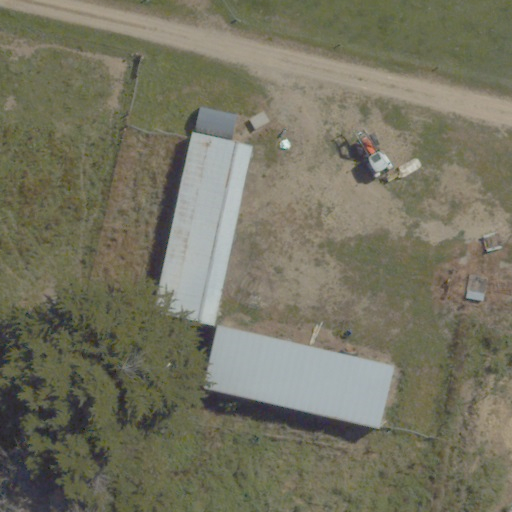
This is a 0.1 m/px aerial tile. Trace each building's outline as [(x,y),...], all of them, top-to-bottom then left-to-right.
[(511,139),(452,126),(445,159),(511,173),(511,139)] [(254,151),(198,139),(162,316),(218,327),(254,151)] [(171,205),(137,197),(114,300),(149,307),(171,205)] [(509,240),(395,206),(379,259),(494,293),(509,240)] [(396,379),(225,336),(211,392),(382,435),(396,379)]
